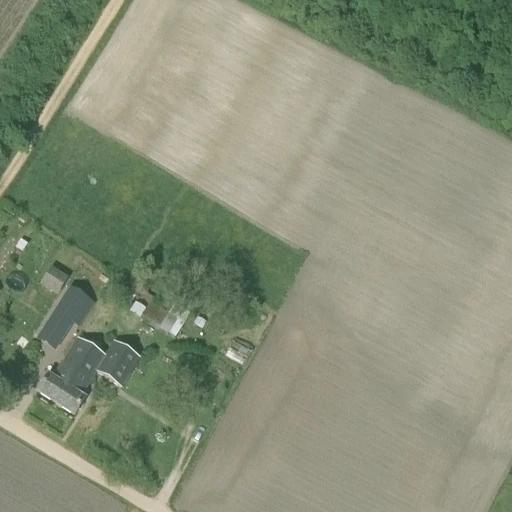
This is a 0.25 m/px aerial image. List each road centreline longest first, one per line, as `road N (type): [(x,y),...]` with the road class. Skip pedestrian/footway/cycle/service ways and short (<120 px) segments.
road 1 (track): [(117,0),(0,190)]
road 2 (track): [(0,419),(162,511)]
